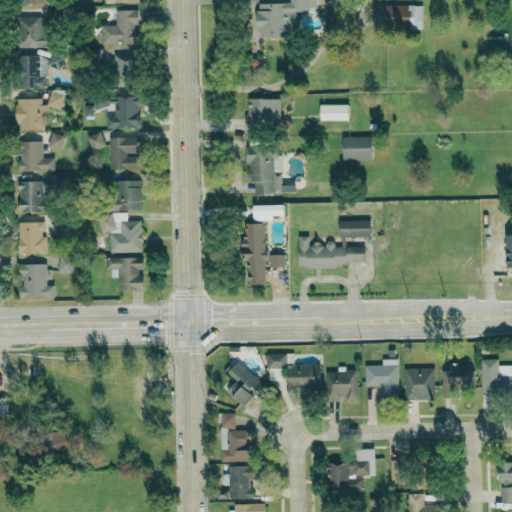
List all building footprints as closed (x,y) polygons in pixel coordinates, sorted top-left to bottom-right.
[(316,0),(289,0),(289,3),(256,3),(256,34),(296,34),(296,11),(308,11),(308,6),(316,6),(316,0)] [(421,28),(422,5),(382,5),(382,28),(421,28)] [(137,10),(115,10),(115,25),(100,25),(100,45),(137,44),(137,10)] [(46,47),(45,16),(15,17),(16,47),(46,47)] [(45,88),(45,67),(60,67),(60,52),(49,52),(49,56),(17,56),(17,88),(45,88)] [(103,63),(103,52),(93,53),(94,63),(103,63)] [(113,54),(114,84),(138,83),(137,53),(113,54)] [(43,130),(43,113),(48,113),(48,108),(62,109),(63,90),(45,90),(45,99),(15,98),(15,130),(43,130)] [(106,129),(138,128),(138,96),(113,96),(114,116),(105,116),(106,129)] [(279,98),(246,99),(247,132),(280,131),(279,98)] [(84,116),(92,117),(92,105),(84,105),(84,116)] [(347,120),(347,105),(319,105),(319,120),(347,120)] [(60,151),(64,136),(50,132),(46,147),(60,151)] [(104,146),(100,132),(86,136),(90,151),(104,146)] [(341,137),(342,161),(372,160),(371,136),(341,137)] [(108,169),(140,169),(140,137),(108,137),(108,169)] [(53,172),(53,158),(41,157),(41,141),(19,141),(19,171),(53,172)] [(281,193),(280,151),(275,151),(275,143),(246,144),(248,182),(253,182),(254,194),(281,193)] [(140,180),(113,181),(114,211),(141,210),(140,180)] [(45,181),(17,181),(17,212),(45,212),(45,181)] [(283,215),(283,204),(252,205),(253,221),(272,220),(272,215),(283,215)] [(109,252),(141,252),(141,220),(126,221),(126,213),(98,214),(98,232),(108,232),(109,252)] [(298,268),(346,267),(346,262),(364,261),(364,246),(344,246),(344,237),(368,237),(368,220),(339,220),(339,244),(308,244),(308,236),(298,236),(298,268)] [(44,253),(43,222),(17,222),(17,254),(44,253)] [(247,285),(265,284),(264,223),(241,223),(242,261),(246,261),(247,285)] [(57,272),(72,273),(73,256),(58,255),(57,272)] [(269,267),(284,267),(285,255),(269,255),(269,267)] [(116,278),(116,291),(141,290),(141,270),(142,270),(142,257),(105,258),(105,270),(110,270),(110,278),(116,278)] [(45,264),(17,264),(18,298),(53,297),(53,285),(45,285),(45,264)] [(267,354),(267,380),(286,380),(286,392),(320,392),(320,365),(286,365),(286,354),(267,354)] [(365,386),(382,386),(383,397),(398,397),(397,359),(382,359),(382,365),(364,365),(365,386)] [(511,365),(497,365),(497,360),(480,359),(480,394),(511,394),(511,365)] [(226,391),(245,408),(265,385),(237,361),(226,373),(235,381),(226,391)] [(441,366),(440,397),(456,398),(457,387),(473,388),(474,367),(441,366)] [(404,368),(404,400),(434,400),(434,368),(404,368)] [(357,402),(357,370),(325,371),(326,402),(343,401),(343,402),(357,402)] [(220,462),(250,461),(250,445),(245,445),(245,430),(234,430),(234,413),(219,413),(220,462)] [(63,431),(43,434),(45,453),(66,450),(63,431)] [(362,491),(362,476),(374,475),(374,449),(355,449),(355,462),(327,463),(328,492),(362,491)] [(511,462),(500,462),(500,493),(511,493),(511,462)] [(222,474),(222,486),(228,485),(228,499),(251,499),(250,480),(253,480),(252,466),(228,466),(228,474),(222,474)] [(405,485),(406,467),(391,467),(390,484),(405,485)] [(423,493),(408,494),(408,511),(438,511),(438,506),(423,506),(423,493)]
